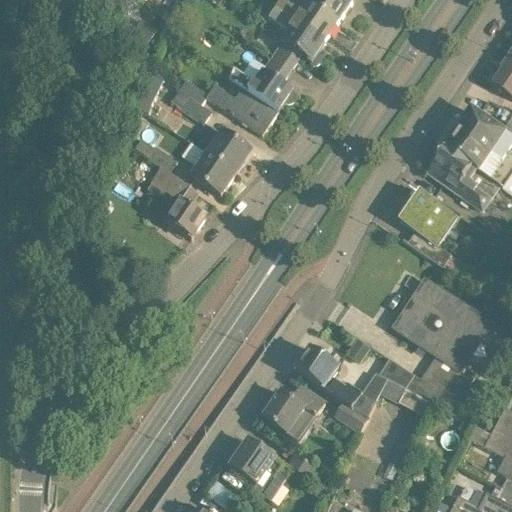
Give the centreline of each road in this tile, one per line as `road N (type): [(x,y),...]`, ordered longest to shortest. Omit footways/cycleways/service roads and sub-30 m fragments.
road 1 (secondary): [(104,511),(459,0)]
road 2 (residential): [(171,511),(339,258),(394,159),(510,0)]
road 3 (unclassified): [(44,421),(256,199)]
road 4 (residential): [(400,0),(321,128),(256,199)]
